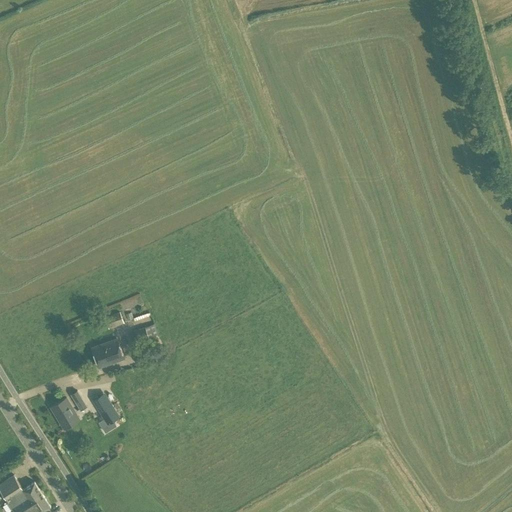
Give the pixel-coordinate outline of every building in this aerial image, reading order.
[(109,328),(124,322),(120,311),(104,317),(109,328)] [(158,333),(155,323),(145,327),(145,326),(132,331),(136,342),(149,337),(158,333)] [(98,367),(124,357),(117,338),(91,348),(98,367)] [(80,410),(87,406),(77,389),(70,394),(80,410)] [(108,422),(119,416),(105,392),(94,399),(108,422)] [(79,419),(66,397),(51,406),(55,414),(57,413),(66,427),(79,419)] [(34,502),(43,495),(34,481),(23,488),(14,474),(0,483),(0,489),(14,511),(15,511),(19,510),(21,509),(20,508),(31,501),(32,503),(34,501),(34,502)] [(19,510),(15,511),(40,511),(49,506),(50,506),(43,495),(34,502),(34,501),(32,503),(31,501),(20,508),(21,509),(19,510)]
